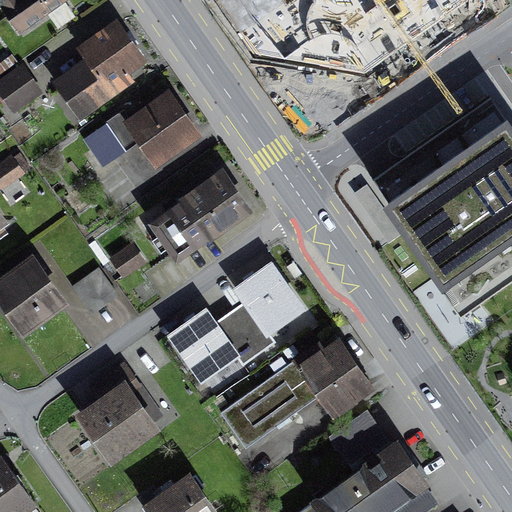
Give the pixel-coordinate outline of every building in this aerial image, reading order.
[(70,0),(0,0),(0,9),(19,37),(70,0)] [(271,48),(259,56),(278,85),(301,69),(308,78),(284,94),(302,122),(457,19),(443,0),(423,0),(413,7),(408,0),(359,0),(364,7),(320,36),(305,14),(308,12),(298,0),(286,0),(254,22),(271,48)] [(364,7),(359,0),(336,0),(318,12),(310,0),(298,0),(308,12),(305,14),(320,36),(364,7)] [(310,0),(318,12),(336,0),(310,0)] [(51,84),(79,124),(135,83),(131,77),(148,64),(117,20),(76,50),(84,63),(51,84)] [(0,80),(0,97),(14,116),(44,94),(22,65),(0,80)] [(169,91),(122,125),(137,145),(156,172),(202,138),(169,91)] [(117,118),(83,140),(102,169),(137,145),(122,125),(117,118)] [(511,126),(508,120),(383,209),(442,295),(511,245),(511,126)] [(12,156),(0,164),(0,188),(1,190),(25,174),(12,156)] [(180,205),(148,227),(176,266),(213,241),(214,242),(253,215),(223,170),(179,202),(180,205)] [(0,213),(0,232),(9,226),(0,213)] [(133,244),(109,260),(123,279),(146,263),(133,244)] [(32,259),(0,281),(0,309),(21,340),(66,309),(32,259)] [(207,310),(167,339),(202,386),(237,362),(242,369),(277,344),(272,337),(306,313),(275,262),(232,292),(242,306),(216,323),(207,310)] [(99,268),(71,288),(91,316),(119,296),(99,268)] [(298,368),(296,369),(317,399),(333,423),(376,392),(339,341),(325,350),(320,343),(293,361),(298,368)] [(109,395),(75,418),(110,470),(161,433),(134,395),(142,388),(124,362),(99,381),(109,395)] [(292,363),(220,415),(246,450),(317,399),(296,369),(292,363)] [(398,430),(310,489),(315,496),(293,511),(422,511),(439,500),(425,481),(431,476),(398,430)] [(1,446),(0,446),(0,511),(16,511),(38,497),(1,446)] [(190,463),(143,495),(154,511),(216,511),(223,508),(190,463)]
